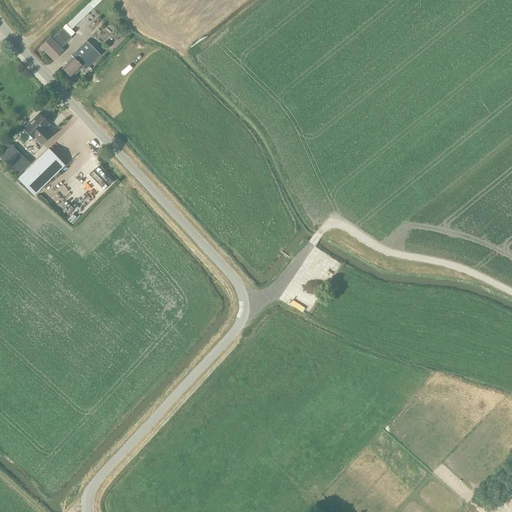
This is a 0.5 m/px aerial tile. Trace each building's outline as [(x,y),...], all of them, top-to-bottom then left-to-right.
[(40,47),(53,60),(62,51),(50,38),(40,47)] [(62,68),(71,78),(82,67),(85,70),(100,55),(86,41),(65,61),(67,63),(62,68)] [(23,129),(33,139),(34,138),(41,145),(50,135),(44,129),(49,124),(39,114),(23,129)] [(19,172),(30,161),(12,144),(1,156),(19,172)] [(48,149),(29,167),(45,184),(64,165),(48,149)]
